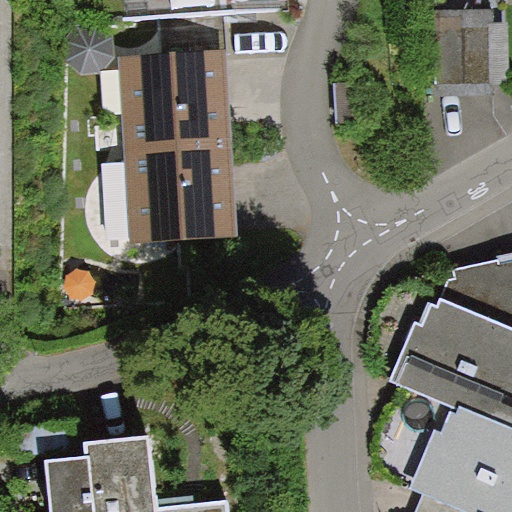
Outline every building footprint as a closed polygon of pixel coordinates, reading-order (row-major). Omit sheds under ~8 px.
[(488,13),(440,14),(442,89),(489,88),(488,13)] [(121,64),(125,157),(231,152),(227,61),(121,64)] [(235,243),(231,152),(125,157),(128,247),(235,243)] [(451,413),(511,439),(511,260),(451,273),(453,283),(447,284),(436,310),(430,307),(420,332),(414,330),(390,386),(451,413)] [(435,434),(413,492),(423,497),(416,511),(511,511),(511,439),(451,413),(442,437),(435,434)] [(153,511),(146,441),(89,446),(91,460),(49,464),(53,511),(153,511)]
